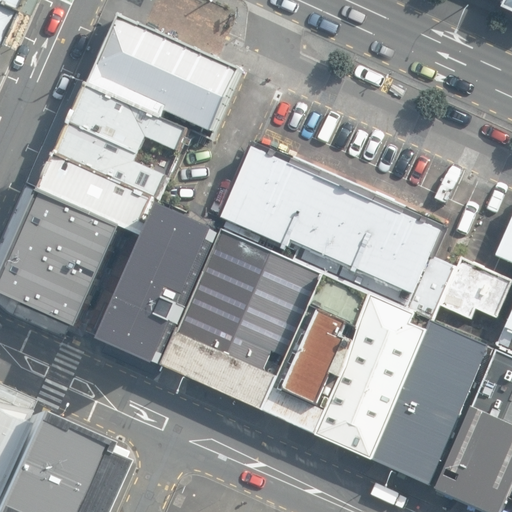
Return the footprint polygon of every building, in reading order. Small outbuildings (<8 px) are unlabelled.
[(20,0),(0,0),(0,3),(16,10),(20,0)] [(0,3),(0,45),(16,10),(0,3)] [(245,70),(119,14),(89,82),(166,116),(167,114),(170,109),(218,130),(245,70)] [(193,125),(167,114),(166,116),(89,82),(59,150),(161,195),(171,172),(141,158),(151,135),(182,149),(193,125)] [(223,220),(225,227),(320,270),(372,293),(428,318),(432,320),(439,305),(456,266),(435,257),(449,224),(407,206),(409,201),(295,151),(293,156),(257,140),(253,148),(250,146),(218,217),(223,220)] [(161,195),(59,150),(43,186),(127,223),(154,234),(160,220),(151,217),(161,195)] [(127,223),(43,186),(10,260),(0,282),(0,293),(80,330),(127,223)] [(106,341),(163,367),(225,229),(167,203),(160,220),(154,234),(106,341)] [(511,263),(511,212),(494,255),(511,263)] [(258,410),(320,270),(225,227),(225,229),(163,367),(258,410)] [(258,410),(309,433),(372,293),(320,270),(258,410)] [(309,433),(367,459),(428,318),(372,293),(309,433)] [(511,306),(496,344),(511,351),(511,306)] [(432,320),(428,318),(367,459),(427,486),(490,345),(432,320)] [(511,357),(494,349),(433,489),(485,511),(496,511),(511,477),(511,357)] [(0,463),(23,411),(0,400),(0,463)] [(106,511),(129,461),(29,418),(0,484),(0,511),(106,511)]
